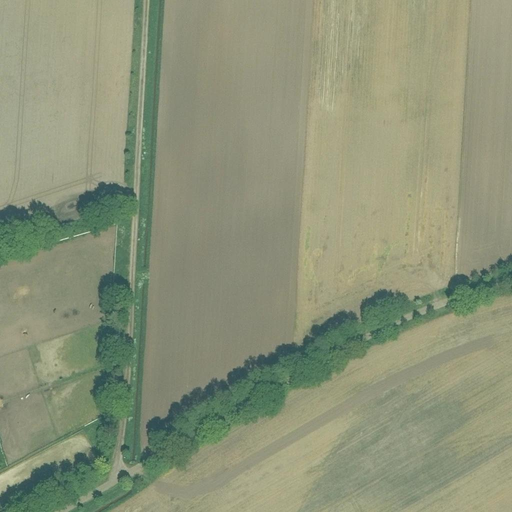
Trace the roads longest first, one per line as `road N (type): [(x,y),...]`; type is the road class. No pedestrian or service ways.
road 1 (unclassified): [(511,285),(385,327),(62,511)]
road 2 (track): [(123,477),(150,0)]
